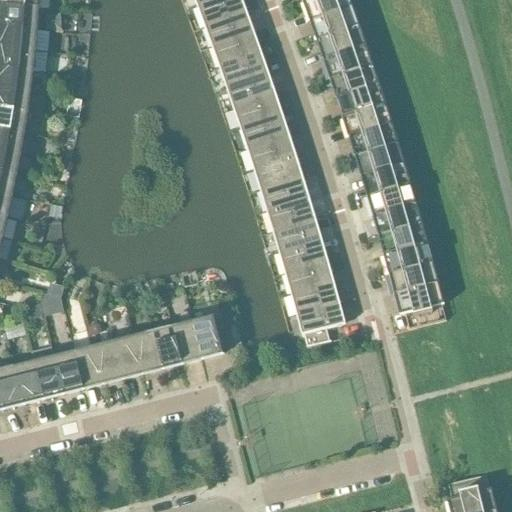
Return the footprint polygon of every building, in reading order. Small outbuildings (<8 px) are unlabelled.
[(2,0),(2,8),(39,11),(39,0),(2,0)] [(219,0),(199,8),(207,28),(246,13),(241,0),(219,0)] [(351,9),(347,0),(316,0),(303,5),(310,24),(351,9)] [(2,8),(0,29),(38,32),(39,11),(2,8)] [(358,29),(351,9),(310,24),(317,43),(358,29)] [(207,28),(214,48),(254,34),(246,13),(207,28)] [(0,29),(0,33),(0,49),(36,53),(38,32),(0,29)] [(365,49),(358,29),(317,43),(323,63),(365,49)] [(214,48),(221,68),(261,54),(254,34),(214,48)] [(0,69),(34,74),(36,53),(0,49),(0,69)] [(372,68),(365,49),(323,63),(330,82),(372,68)] [(221,68),(228,89),(269,75),(261,54),(221,68)] [(378,88),(372,68),(330,82),(336,102),(378,88)] [(0,69),(0,90),(31,95),(34,74),(0,69)] [(276,96),(269,75),(228,89),(235,110),(276,96)] [(385,108),(378,88),(336,102),(343,121),(385,108)] [(0,90),(0,111),(28,116),(31,95),(0,90)] [(235,110),(242,130),(283,117),(276,96),(235,110)] [(391,128),(385,108),(343,121),(349,141),(391,128)] [(0,111),(0,132),(25,136),(28,116),(0,111)] [(242,130),(249,151),(289,137),(283,117),(242,130)] [(397,147),(391,128),(349,141),(355,160),(397,147)] [(0,132),(0,153),(21,157),(25,136),(0,132)] [(249,151),(256,171),(296,158),(289,137),(249,151)] [(403,167),(397,147),(355,160),(361,180),(403,167)] [(0,153),(0,174),(17,178),(21,157),(0,153)] [(256,171),(262,192),(303,179),(296,158),(256,171)] [(409,187),(403,167),(361,180),(367,199),(409,187)] [(0,195),(13,199),(17,178),(0,174),(0,195)] [(262,192),(269,212),(309,200),(303,179),(262,192)] [(415,207),(409,187),(367,199),(373,219),(415,207)] [(0,217),(8,219),(13,199),(0,195),(0,217)] [(269,212),(275,233),(316,221),(309,200),(269,212)] [(421,227),(415,207),(373,219),(378,239),(421,227)] [(322,242),(316,221),(275,233),(281,254),(322,242)] [(378,239),(384,258),(426,246),(421,227),(378,239)] [(328,263),(322,242),(281,254),(287,275),(328,263)] [(432,266),(426,246),(384,258),(389,278),(432,266)] [(287,275),(293,296),(334,284),(328,263),(287,275)] [(437,286),(432,266),(389,278),(395,298),(437,286)] [(339,305),(334,284),(293,296),(299,316),(339,305)] [(50,285),(47,296),(61,300),(64,289),(50,285)] [(409,332),(446,322),(443,307),(443,306),(442,306),(437,286),(395,298),(400,318),(405,317),(409,332)] [(339,305),(299,316),(304,338),(308,350),(330,344),(332,344),(331,343),(330,343),(327,332),(345,327),(342,316),(339,305)] [(193,324),(202,361),(225,355),(224,354),(223,355),(214,319),(193,324)] [(193,324),(173,329),(182,366),(202,361),(193,324)] [(236,324),(225,327),(225,328),(228,340),(230,350),(242,347),(236,324)] [(173,329),(153,334),(162,371),(182,366),(173,329)] [(153,334),(133,339),(143,376),(162,371),(153,334)] [(123,381),(143,376),(133,339),(114,344),(123,381)] [(114,344),(94,349),(103,386),(123,381),(114,344)] [(43,401),(63,396),(54,359),(52,349),(31,354),(34,365),(43,401)] [(83,391),(103,386),(94,349),(74,354),(83,391)] [(74,354),(54,359),(63,396),(83,391),(74,354)] [(23,406),(43,401),(34,365),(14,369),(23,406)] [(14,369),(0,373),(0,396),(4,411),(23,406),(14,369)] [(487,477),(449,487),(453,502),(448,503),(449,511),(495,511),(491,494),(491,493),(491,492),(490,492),(487,477)]
